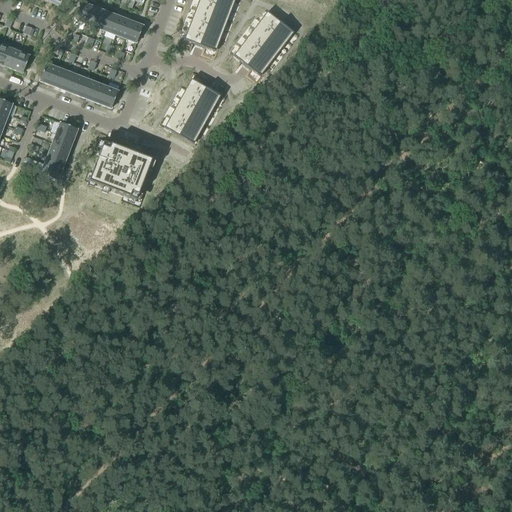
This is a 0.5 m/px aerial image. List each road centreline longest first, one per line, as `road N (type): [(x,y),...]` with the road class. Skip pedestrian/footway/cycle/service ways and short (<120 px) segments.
road 1 (unknown): [(0,420),(308,93)]
road 2 (residential): [(0,9),(140,74),(113,124),(41,99)]
road 3 (unknown): [(308,93),(400,0)]
